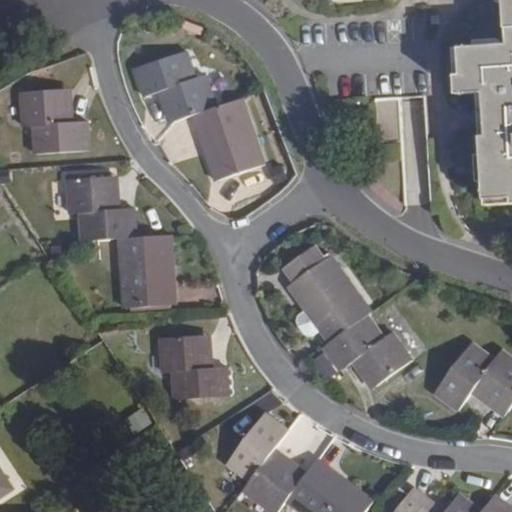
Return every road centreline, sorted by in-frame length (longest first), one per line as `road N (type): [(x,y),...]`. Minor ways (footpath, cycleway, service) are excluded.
road 1 (residential): [(511,460),(405,450),(301,395),(260,345),(227,255)]
road 2 (residential): [(227,255),(130,138),(96,40),(91,0)]
road 3 (residential): [(215,0),(282,58),(328,175)]
road 4 (residential): [(328,175),(352,203),(417,247),(511,277)]
road 5 (residential): [(227,255),(328,175)]
